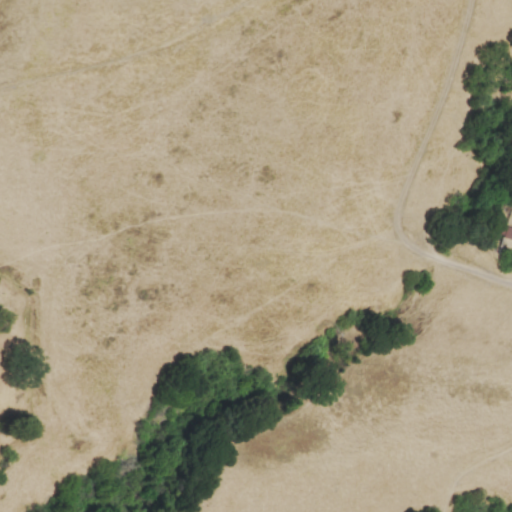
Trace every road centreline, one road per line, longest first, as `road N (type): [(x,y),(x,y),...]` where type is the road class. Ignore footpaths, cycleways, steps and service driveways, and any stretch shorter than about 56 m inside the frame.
road 1 (track): [(470,0),(396,220),(399,238),(412,249),(511,287)]
road 2 (track): [(246,0),(169,53),(0,89)]
